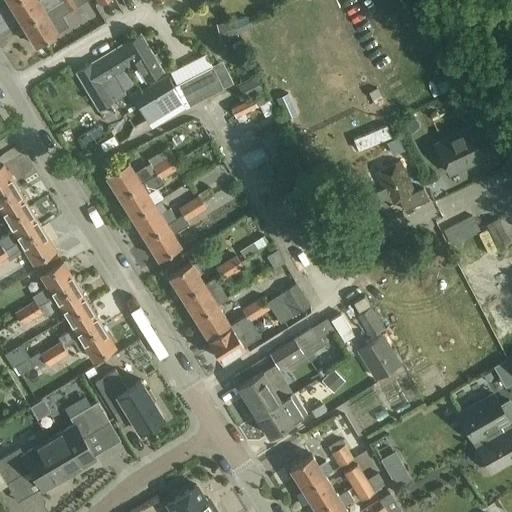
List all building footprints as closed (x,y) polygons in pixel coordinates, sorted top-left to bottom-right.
[(14,0),(10,3),(23,24),(61,0),(14,0)] [(77,0),(61,0),(23,24),(36,46),(59,32),(58,32),(69,25),(63,15),(80,4),(77,0)] [(223,22),(226,38),(237,35),(234,20),(223,22)] [(114,50),(126,68),(135,63),(146,81),(163,71),(141,34),(114,50)] [(126,68),(114,50),(76,72),(99,110),(126,93),(115,75),(126,68)] [(212,67),(179,84),(190,106),(223,89),(212,67)] [(216,73),(224,88),(233,83),(226,68),(216,73)] [(163,75),(130,95),(146,121),(179,102),(163,75)] [(269,102),(257,76),(234,87),(241,101),(245,99),(250,110),(269,102)] [(435,81),(438,93),(453,89),(449,77),(435,81)] [(472,124),(434,143),(450,175),(488,157),(472,124)] [(245,172),(269,165),(266,154),(276,151),(272,137),(237,148),(245,172)] [(150,163),(135,172),(128,161),(106,175),(120,197),(142,183),(141,182),(156,173),(157,173),(177,161),(168,147),(148,159),(150,163)] [(180,166),(177,161),(157,173),(160,179),(180,166)] [(435,183),(424,188),(415,192),(401,161),(375,173),(383,188),(374,193),(381,209),(400,200),(405,211),(429,199),(440,195),(435,183)] [(0,195),(17,186),(4,164),(0,166),(0,195)] [(142,183),(120,197),(133,217),(155,203),(142,183)] [(0,210),(1,210),(7,220),(29,206),(17,186),(0,195),(0,210)] [(155,203),(133,217),(145,238),(203,202),(203,201),(213,194),(209,187),(198,194),(199,196),(179,209),(182,214),(176,218),(170,208),(161,213),(155,203)] [(207,208),(203,202),(145,238),(159,259),(181,245),(174,234),(190,224),(187,220),(207,208)] [(0,252),(42,227),(29,206),(7,220),(14,231),(0,239),(0,252)] [(472,215),(444,230),(452,246),(480,232),(485,242),(491,239),(496,249),(511,242),(508,237),(510,236),(507,231),(511,228),(511,211),(486,224),(487,228),(480,231),(472,215)] [(42,227),(0,252),(0,262),(8,258),(10,260),(26,250),(33,263),(56,249),(42,227)] [(268,242),(263,235),(240,250),(244,257),(268,242)] [(309,251),(326,279),(351,263),(334,235),(309,251)] [(278,266),(286,262),(278,249),(267,256),(275,271),(280,268),(278,266)] [(236,255),(216,267),(224,280),(244,268),(236,255)] [(54,296),(76,282),(64,261),(41,275),(54,296)] [(192,262),(169,276),(183,297),(205,283),(192,262)] [(39,305),(11,324),(1,330),(6,338),(16,332),(25,327),(24,325),(43,313),(45,316),(60,306),(67,317),(90,303),(76,282),(54,296),(39,305)] [(311,304),(298,282),(280,293),(294,315),(311,304)] [(205,283),(183,297),(195,318),(218,303),(205,283)] [(457,288),(439,292),(445,316),(462,312),(457,288)] [(359,311),(370,304),(364,295),(353,302),(359,311)] [(252,302),(260,315),(270,309),(266,302),(262,296),(252,302)] [(11,324),(39,305),(36,300),(15,313),(18,318),(10,323),(11,324)] [(246,315),(250,321),(260,315),(252,302),(243,308),(242,308),(246,315)] [(90,303),(67,317),(74,328),(58,337),(61,341),(40,354),(39,351),(16,365),(20,373),(19,374),(19,375),(65,347),(65,346),(80,338),(102,324),(90,303)] [(218,303),(195,318),(209,338),(231,324),(224,313),(218,303)] [(383,327),(370,307),(357,315),(370,335),(383,327)] [(331,315),(339,334),(351,328),(343,310),(331,315)] [(231,324),(209,338),(222,360),(260,336),(246,315),(231,324)] [(327,320),(314,328),(319,336),(328,338),(335,334),(327,320)] [(102,324),(80,338),(93,360),(116,346),(102,324)] [(401,363),(383,333),(357,348),(376,378),(401,363)] [(270,353),(279,368),(304,353),(295,338),(270,353)] [(65,347),(19,375),(26,385),(43,374),(41,371),(69,353),(65,347)] [(273,367),(264,373),(263,371),(238,386),(257,416),(282,400),(272,386),(281,380),(273,367)] [(116,368),(105,375),(95,381),(114,412),(124,406),(140,431),(143,429),(145,432),(155,426),(153,423),(164,417),(153,400),(156,398),(150,389),(148,390),(141,379),(127,388),(116,368)] [(333,369),(324,378),(336,388),(344,380),(333,369)] [(282,400),(257,416),(269,436),(307,412),(295,392),(282,400)] [(492,472),(511,460),(511,428),(509,423),(510,422),(493,393),(458,414),(475,442),(478,447),(492,472)] [(49,439),(69,473),(96,458),(83,437),(110,421),(98,400),(70,417),(74,424),(49,439)] [(365,448),(348,420),(337,426),(356,455),(365,448)] [(69,473),(49,439),(24,454),(20,447),(0,458),(0,471),(7,483),(31,468),(43,489),(69,473)] [(342,465),(354,458),(341,439),(329,447),(342,465)] [(409,477),(394,450),(379,458),(395,486),(409,477)] [(303,489),(325,475),(312,454),(290,468),(303,489)] [(353,487),(366,478),(358,464),(345,472),(353,487)] [(366,478),(353,487),(362,501),(376,493),(374,490),(384,484),(378,473),(367,480),(366,478)] [(325,475),(303,489),(316,509),(338,495),(325,475)] [(217,511),(209,498),(206,500),(197,485),(167,503),(172,511),(217,511)] [(348,489),(338,495),(316,509),(317,511),(348,511),(344,505),(354,500),(348,489)]
